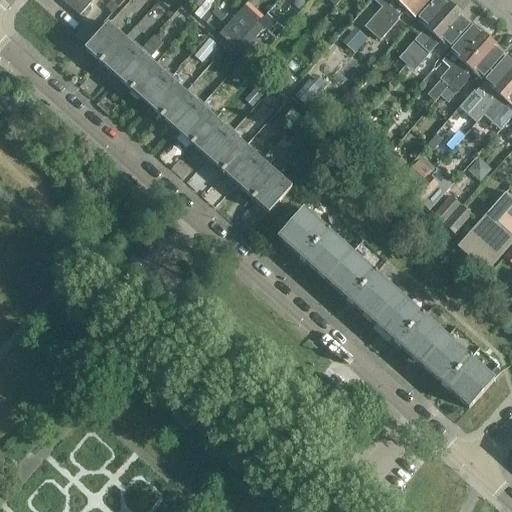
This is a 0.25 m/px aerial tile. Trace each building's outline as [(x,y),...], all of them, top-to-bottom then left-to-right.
[(94,0),(60,0),(80,17),(94,0)] [(336,8),(343,0),(351,0),(355,3),(357,0),(329,0),(328,1),(336,8)] [(392,0),(385,8),(384,7),(365,29),(372,35),(404,0),(392,0)] [(404,0),(372,35),(381,43),(400,21),(399,20),(407,11),(415,19),(432,0),(404,0)] [(437,0),(418,22),(426,29),(414,42),(399,60),(406,66),(456,11),(443,0),(437,0)] [(349,7),(343,1),(332,14),(337,19),(349,7)] [(103,12),(110,18),(118,9),(111,3),(103,12)] [(456,11),(406,66),(414,73),(430,56),(441,42),(450,50),(471,25),(456,11)] [(254,34),(254,33),(234,16),(219,33),(253,62),(267,45),(254,34)] [(112,23),(86,52),(101,66),(124,41),(116,34),(120,30),(112,23)] [(474,27),(451,53),(442,63),(450,69),(440,81),(441,82),(428,96),(435,103),(490,41),(474,27)] [(124,41),(101,66),(116,80),(142,51),(135,45),(132,48),(124,41)] [(490,41),(435,103),(442,96),(450,103),(468,83),(467,82),(474,73),(482,81),(505,55),(490,41)] [(142,51),(116,80),(132,93),(154,68),(146,61),(149,57),(142,51)] [(484,116),(511,85),(511,61),(508,58),(477,93),(474,91),(459,108),(477,124),(484,116)] [(154,68),(132,93),(147,107),(173,78),(166,72),(163,75),(154,68)] [(173,78),(147,107),(162,120),(185,95),(177,88),(180,84),(173,78)] [(511,116),(511,85),(484,116),(499,130),(511,116)] [(185,95),(162,120),(177,134),(203,105),(196,99),(193,102),(185,95)] [(203,105),(177,134),(192,147),(215,122),(207,115),(210,112),(203,105)] [(215,122),(192,147),(208,161),(233,132),(226,126),(223,129),(215,122)] [(233,132),(208,161),(223,174),(246,149),(238,142),(241,139),(233,132)] [(246,149),(223,174),(238,188),(263,159),(257,154),(254,157),(246,149)] [(263,159),(238,188),(253,201),(276,176),(269,170),(272,167),(263,159)] [(276,176),(253,201),(269,215),(303,177),(296,171),(284,184),(276,176)] [(457,248),(487,274),(511,245),(511,236),(498,225),(511,208),(511,199),(506,194),(457,248)] [(494,382),(304,212),(279,241),(469,411),(494,382)] [(352,391),(361,400),(365,396),(355,387),(352,391)]
